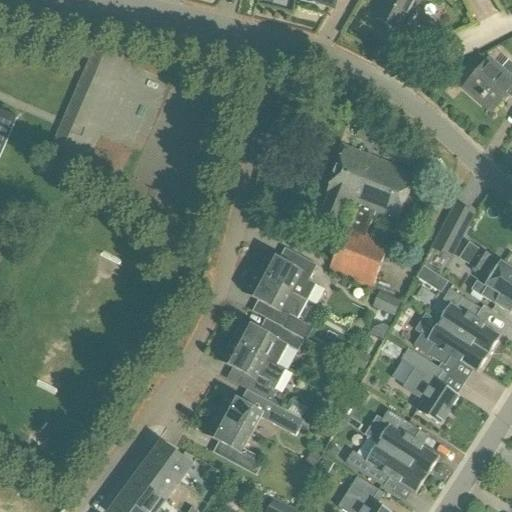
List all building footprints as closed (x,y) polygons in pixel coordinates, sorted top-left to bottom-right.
[(294,0),(334,9),(336,0),(294,0)] [(386,0),(377,16),(381,18),(381,21),(386,24),(389,22),(401,29),(416,0),(386,0)] [(491,60),(464,90),(491,114),(511,90),(511,63),(509,61),(501,69),(491,60)] [(18,120),(19,119),(0,111),(0,157),(17,120),(18,120)] [(361,122),(355,135),(370,142),(376,129),(361,122)] [(60,129),(53,143),(64,148),(70,133),(60,129)] [(417,177),(345,148),(326,196),(328,197),(316,227),(335,235),(347,205),(357,209),(350,229),(346,228),(329,273),(372,290),(390,245),(366,236),(374,216),(397,225),(417,177)] [(460,244),(468,229),(448,219),(440,234),(460,244)] [(470,245),(460,260),(470,266),(482,274),(492,258),(480,250),(480,251),(470,244),(469,245),(470,245)] [(257,275),(309,303),(318,286),(310,282),(318,267),(299,257),(293,268),(268,254),(257,275)] [(413,288),(421,267),(410,263),(402,283),(413,288)] [(511,270),(502,265),(487,288),(478,283),(473,291),(509,315),(511,309),(511,270)] [(417,278),(429,285),(436,275),(424,267),(417,278)] [(301,318),(309,303),(257,275),(245,296),(272,310),(266,320),(284,330),(291,317),(298,321),(300,317),(301,318)] [(450,306),(439,323),(489,356),(501,337),(500,337),(475,321),(482,311),(450,290),(443,302),(450,306)] [(373,307),(395,318),(401,304),(379,293),(373,307)] [(231,343),(277,368),(288,348),(298,353),(305,341),(284,330),(266,320),(260,331),(243,322),(231,343)] [(489,356),(439,323),(428,340),(421,336),(414,347),(445,367),(452,357),(477,373),(477,374),(478,374),(489,356)] [(285,372),(277,368),(231,343),(221,363),(246,377),(241,388),(265,401),(271,404),(277,392),(274,391),(285,372)] [(350,346),(342,360),(365,372),(373,358),(350,346)] [(409,350),(402,361),(415,370),(403,389),(423,402),(417,411),(416,411),(441,427),(442,426),(441,426),(460,398),(460,397),(437,382),(444,372),(409,350)] [(228,395),(217,415),(252,434),(260,419),(295,437),(303,421),(271,404),(265,401),(259,412),(228,395)] [(389,428),(378,444),(428,477),(440,458),(439,458),(414,442),(420,432),(389,412),(382,423),(389,428)] [(252,434),(217,415),(206,436),(232,450),(226,461),(256,477),(262,465),(253,461),(256,457),(243,450),(252,434)] [(428,477),(378,444),(367,462),(353,453),(346,464),(384,489),(391,479),(416,495),(428,477)] [(162,445),(149,463),(179,485),(192,467),(162,445)] [(149,463),(136,480),(166,502),(179,485),(149,463)] [(217,473),(212,482),(219,486),(224,476),(217,473)] [(388,511),(373,502),(379,492),(358,478),(338,509),(343,511),(388,511)] [(136,480),(123,498),(142,511),(158,511),(166,502),(136,480)] [(142,511),(123,498),(112,511),(142,511)] [(296,511),(274,500),(267,511),(296,511)]
